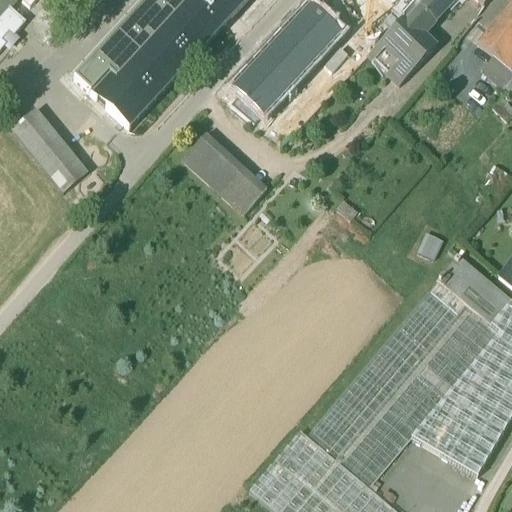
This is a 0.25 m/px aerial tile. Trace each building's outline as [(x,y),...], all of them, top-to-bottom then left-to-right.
[(0,0),(0,55),(6,49),(1,45),(7,38),(12,42),(25,27),(9,13),(20,0),(0,0)] [(149,0),(73,83),(89,97),(107,78),(115,85),(193,0),(149,0)] [(193,0),(115,85),(107,78),(89,97),(128,132),(128,131),(249,0),(193,0)] [(381,0),(406,21),(417,9),(424,0),(381,0)] [(457,0),(424,0),(417,9),(433,25),(457,0)] [(472,0),(483,9),(490,0),(472,0)] [(230,93),(263,123),(343,37),(310,6),(230,93)] [(511,8),(478,48),(504,70),(511,60),(511,8)] [(406,21),(367,59),(399,89),(436,51),(424,39),(435,27),(433,25),(417,9),(406,21)] [(82,172),(35,116),(12,136),(59,192),(82,172)] [(265,191),(203,136),(180,163),(242,217),(265,191)] [(436,230),(422,224),(414,241),(428,248),(436,230)] [(440,283),(492,329),(511,306),(511,305),(459,261),(440,283)] [(492,329),(440,283),(309,436),(372,488),(412,440),(500,336),(492,329)] [(511,302),(511,305),(511,306),(492,329),(500,336),(412,440),(476,480),(511,419),(511,302)] [(396,511),(302,433),(249,493),(272,511),(396,511)]
